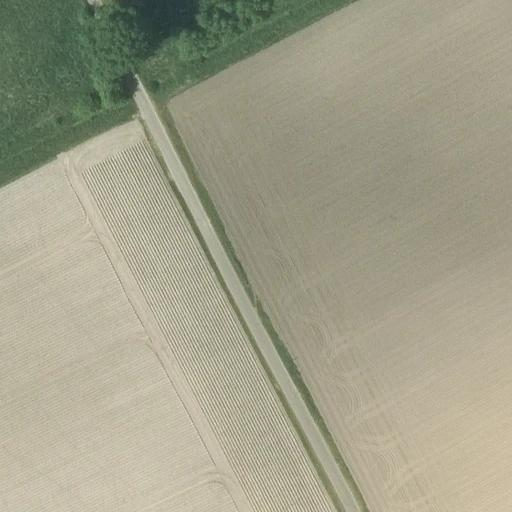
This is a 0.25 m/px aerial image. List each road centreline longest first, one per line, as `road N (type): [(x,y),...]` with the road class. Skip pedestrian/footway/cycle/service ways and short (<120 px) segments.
road 1 (unclassified): [(352,511),(98,0)]
road 2 (track): [(148,100),(342,0)]
road 3 (track): [(148,100),(0,177)]
